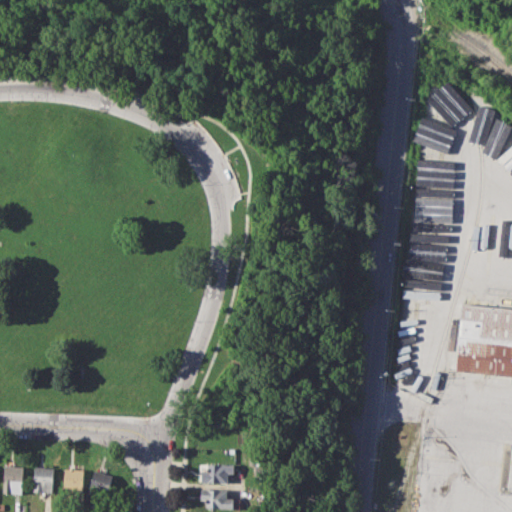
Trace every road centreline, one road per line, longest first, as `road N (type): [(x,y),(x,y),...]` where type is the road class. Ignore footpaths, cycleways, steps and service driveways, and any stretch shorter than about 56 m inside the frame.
road 1 (secondary): [(355,511),(401,35),(389,0)]
road 2 (residential): [(150,444),(202,329),(220,254),(211,179),(173,131)]
road 3 (residential): [(0,89),(101,99),(173,131)]
road 4 (tertiary): [(0,422),(123,428),(150,444)]
